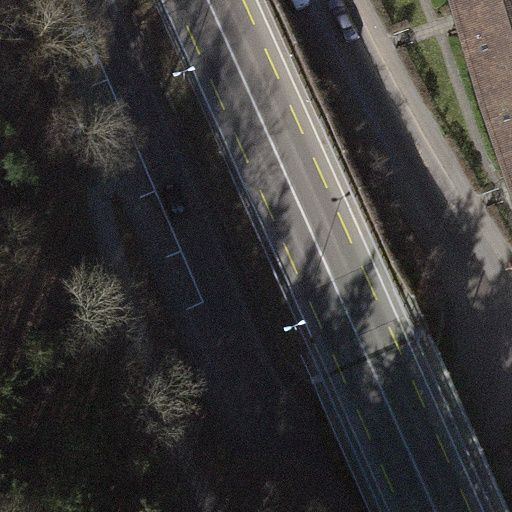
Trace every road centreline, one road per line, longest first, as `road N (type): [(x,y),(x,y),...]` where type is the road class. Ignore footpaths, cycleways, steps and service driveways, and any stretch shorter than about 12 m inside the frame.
road 1 (tertiary): [(95,0),(262,403),(286,434),(330,467),(377,478)]
road 2 (primary): [(437,511),(210,0)]
road 3 (tertiary): [(501,325),(323,0)]
road 4 (tertiary): [(377,478),(426,459),(457,431),(478,399),(501,325)]
road 5 (tertiary): [(377,478),(511,500)]
